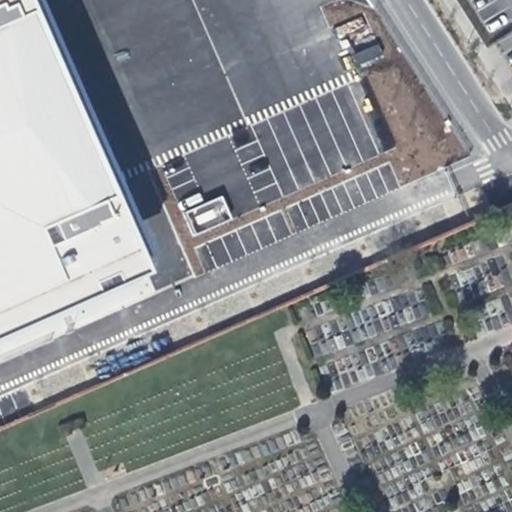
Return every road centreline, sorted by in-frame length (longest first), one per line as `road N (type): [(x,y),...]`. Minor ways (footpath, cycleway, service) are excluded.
road 1 (unknown): [(128,161),(155,151),(296,0)]
road 2 (residential): [(511,166),(407,0)]
road 3 (unknown): [(66,0),(128,161)]
road 4 (unknown): [(128,161),(190,309)]
